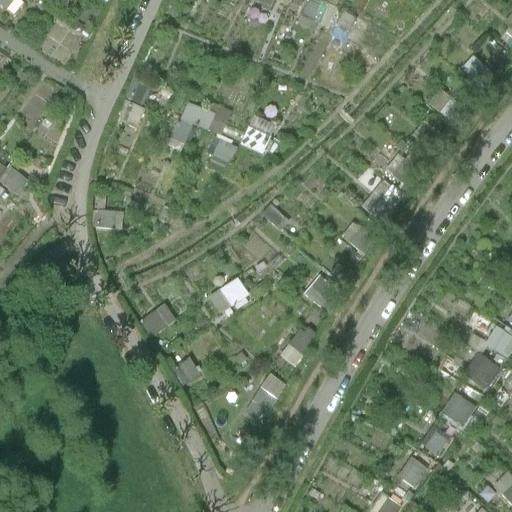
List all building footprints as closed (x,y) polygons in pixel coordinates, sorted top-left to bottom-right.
[(317,30),(320,21),(331,25),(338,5),(324,0),(307,0),(299,24),(317,30)] [(348,40),(360,17),(346,9),(333,32),(348,40)] [(192,122),(208,130),(214,114),(186,101),(166,144),(180,150),(192,122)] [(251,115),(242,146),(266,153),(276,123),(251,115)] [(219,138),(209,160),(225,167),(235,145),(219,138)] [(0,184),(16,195),(26,181),(0,164),(0,184)] [(361,205),(378,222),(395,204),(377,187),(361,205)] [(233,309),(248,301),(237,278),(206,293),(216,312),(231,305),(233,309)] [(148,336),(174,323),(164,305),(139,319),(148,336)] [(511,349),(511,334),(496,324),(483,344),(506,359),(511,349)] [(296,327),(277,355),(294,366),(312,337),(296,327)] [(465,381),(483,394),(500,372),(482,358),(465,381)] [(179,382),(193,377),(187,361),(174,366),(179,382)] [(266,373),(244,409),(260,418),(282,382),(266,373)] [(436,414),(457,426),(470,403),(449,392),(436,414)] [(427,428),(415,444),(436,458),(448,442),(427,428)] [(508,507),(511,502),(511,479),(503,471),(487,487),(508,507)]
